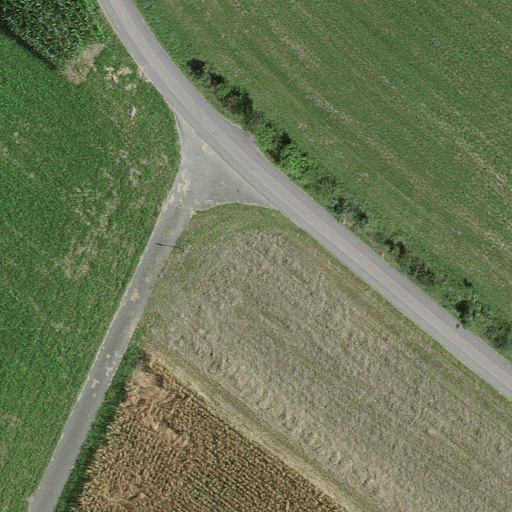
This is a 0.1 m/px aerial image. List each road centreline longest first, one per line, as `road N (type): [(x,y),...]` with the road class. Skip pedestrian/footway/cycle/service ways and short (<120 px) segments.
road 1 (residential): [(511,381),(210,132),(155,67),(119,0)]
road 2 (track): [(210,132),(38,511)]
